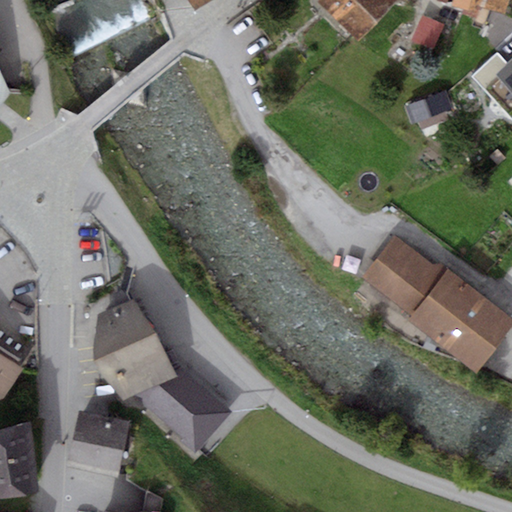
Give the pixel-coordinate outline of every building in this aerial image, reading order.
[(144,22),(138,0),(99,0),(105,23),(118,19),(120,28),(144,22)] [(188,0),(195,11),(212,0),(188,0)] [(319,0),(318,1),(358,39),(395,0),(319,0)] [(436,0),(436,2),(461,8),(469,10),(471,0),(436,0)] [(508,0),(471,0),(469,10),(461,8),(460,14),(478,19),(481,7),(504,13),(508,0)] [(444,25),(421,15),(410,42),(433,52),(444,25)] [(511,54),(508,58),(498,48),(469,75),(511,121),(511,120),(511,54)] [(0,105),(9,94),(0,73),(0,105)] [(446,91),(403,107),(410,125),(420,121),(423,129),(456,117),(446,91)] [(395,236),(362,279),(413,317),(409,322),(477,373),(511,326),(511,317),(448,269),(445,273),(395,236)] [(135,300),(99,316),(92,352),(98,372),(124,400),(134,395),(178,376),(174,369),(135,300)] [(0,354),(0,400),(6,399),(23,367),(0,354)] [(179,365),(174,369),(178,376),(134,395),(195,452),(231,412),(179,365)] [(79,412),(68,460),(118,471),(129,423),(79,412)] [(27,424),(0,432),(0,495),(39,491),(27,424)]
